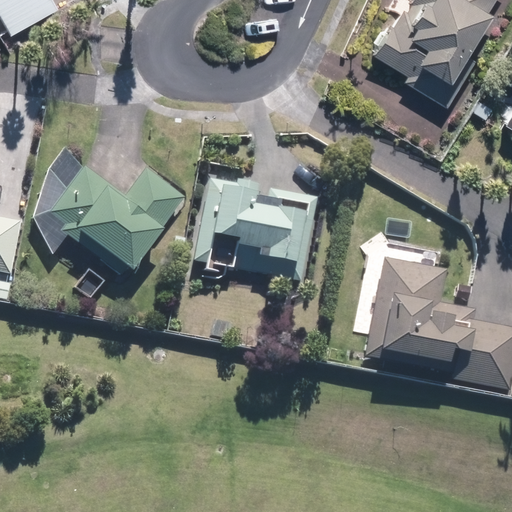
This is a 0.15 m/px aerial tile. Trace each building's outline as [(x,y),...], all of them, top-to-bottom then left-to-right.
[(0,0),(0,4),(14,29),(62,3),(60,0),(0,0)] [(406,78),(449,103),(477,56),(468,50),(498,0),(407,0),(377,52),(410,71),(406,78)] [(0,268),(12,271),(23,218),(0,213),(0,130),(0,129),(0,128),(0,268)] [(69,221),(63,229),(127,278),(189,196),(148,166),(127,193),(86,163),(52,208),(69,221)] [(212,175),(196,257),(302,277),(318,196),(212,175)] [(449,266),(386,254),(367,354),(511,381),(511,324),(475,317),(477,306),(443,299),(449,266)]
